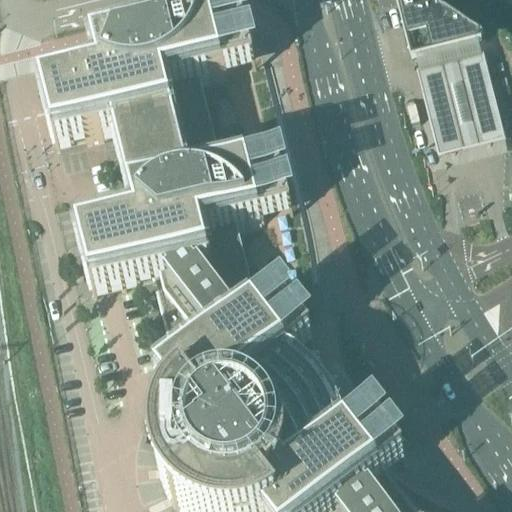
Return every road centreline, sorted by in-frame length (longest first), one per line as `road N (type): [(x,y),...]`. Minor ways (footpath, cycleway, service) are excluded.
road 1 (primary): [(305,0),(358,186),(412,313)]
road 2 (primary): [(448,276),(403,195),(348,0)]
road 3 (primary): [(412,313),(511,478)]
